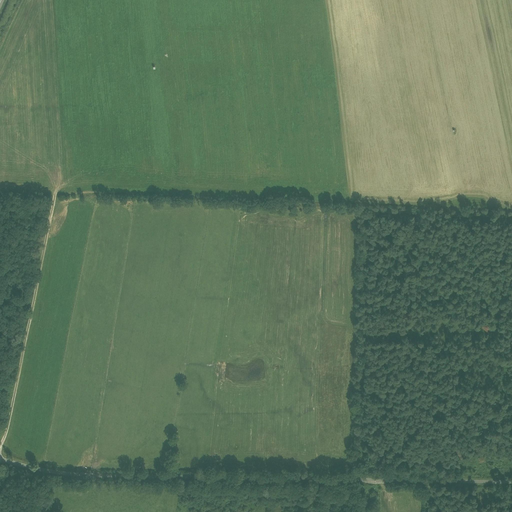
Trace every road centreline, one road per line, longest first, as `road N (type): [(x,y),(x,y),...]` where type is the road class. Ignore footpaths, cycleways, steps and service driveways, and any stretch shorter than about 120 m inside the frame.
road 1 (unclassified): [(0,460),(92,476),(511,482)]
road 2 (track): [(54,195),(0,446)]
